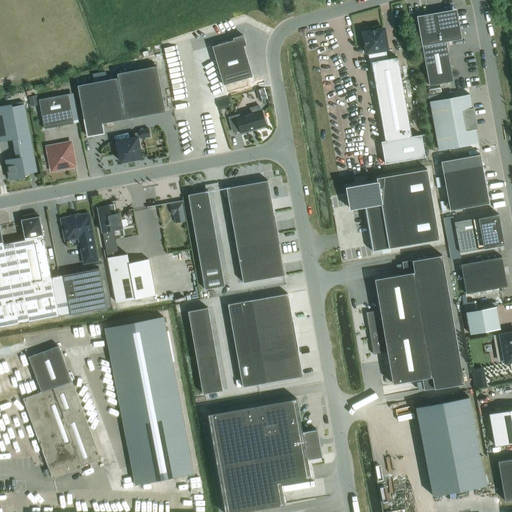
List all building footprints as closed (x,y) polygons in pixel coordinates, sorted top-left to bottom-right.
[(429,85),(453,81),(446,42),(461,39),(456,9),(416,16),(429,85)] [(420,135),(411,137),(397,57),(384,60),(382,50),(387,49),(384,28),(376,30),(376,29),(370,30),(370,31),(363,32),(364,39),(365,45),(366,53),(368,52),(371,72),(373,72),(385,141),(381,142),(384,164),(424,157),(420,135)] [(212,46),(223,85),(252,77),(243,46),(245,45),(243,35),(233,38),(234,40),(212,46)] [(166,111),(157,66),(118,73),(124,107),(122,107),(125,119),(166,111)] [(124,119),(116,78),(77,85),(87,136),(104,133),(102,124),(124,119)] [(258,89),(261,99),(267,97),(263,87),(258,89)] [(44,129),(74,124),(68,94),(38,100),(44,129)] [(429,101),(438,150),(478,143),(475,129),(477,128),(474,108),(472,108),(469,94),(429,101)] [(37,95),(28,97),(30,107),(39,105),(37,95)] [(223,99),(217,101),(219,109),(225,108),(223,99)] [(11,105),(0,106),(0,141),(13,139),(16,158),(5,160),(9,180),(25,177),(24,174),(36,172),(24,105),(11,107),(11,105)] [(228,118),(230,124),(237,122),(240,133),(257,128),(257,129),(264,127),(264,126),(266,125),(261,110),(260,111),(259,106),(250,108),(251,113),(241,116),(240,114),(228,118)] [(148,129),(139,130),(140,139),(150,137),(148,129)] [(120,162),(141,158),(137,137),(116,141),(120,162)] [(51,171),(75,166),(71,142),(47,147),(51,171)] [(489,203),(480,154),(441,161),(449,210),(489,203)] [(364,206),(372,251),(439,239),(427,169),(376,178),(377,181),(346,187),(350,209),(364,206)] [(242,282),(284,275),(267,180),(226,188),(242,282)] [(207,290),(226,287),(208,192),(188,196),(207,290)] [(185,221),(182,202),(170,204),(171,215),(173,215),(175,223),(185,221)] [(97,207),(102,232),(105,250),(115,248),(112,230),(122,228),(119,213),(115,214),(114,204),(97,207)] [(498,214),(454,222),(459,252),(504,244),(498,214)] [(96,260),(88,215),(69,219),(67,218),(64,219),(61,222),(62,226),(63,226),(65,233),(64,234),(65,238),(68,240),(72,239),(72,238),(80,237),(85,262),(96,260)] [(25,240),(3,244),(18,323),(58,316),(51,277),(43,237),(39,216),(21,220),(25,240)] [(0,228),(0,327),(18,323),(3,244),(0,228)] [(128,254),(107,258),(116,302),(155,295),(148,259),(129,262),(128,254)] [(387,352),(392,383),(422,378),(424,390),(464,383),(441,255),(402,262),(404,274),(374,279),(379,310),(366,312),(373,354),(387,352)] [(501,257),(460,264),(466,294),(507,286),(501,257)] [(106,306),(99,268),(51,277),(58,316),(106,306)] [(289,292),(252,299),(254,309),(256,320),(292,313),(289,292)] [(227,304),(229,314),(253,310),(252,300),(227,304)] [(495,306),(465,312),(469,334),(499,328),(495,306)] [(208,308),(188,311),(189,322),(209,318),(208,308)] [(229,314),(231,325),(255,320),(253,310),(229,314)] [(258,330),(260,340),(296,333),(292,313),(256,320),(258,330)] [(163,317),(104,328),(135,485),(194,474),(163,317)] [(209,318),(189,322),(191,332),(211,328),(209,318)] [(231,325),(233,335),(257,331),(255,320),(231,325)] [(211,328),(191,332),(193,342),(213,339),(211,328)] [(233,335),(235,345),(259,341),(257,331),(233,335)] [(499,335),(493,336),(496,353),(503,352),(504,361),(505,363),(506,362),(510,361),(511,369),(511,332),(501,334),(499,334),(499,335)] [(296,333),(260,340),(262,350),(263,361),(300,354),(296,333)] [(213,339),(193,342),(195,353),(215,349),(213,339)] [(235,345),(237,356),(261,352),(259,341),(235,345)] [(29,357),(42,392),(38,393),(38,394),(23,399),(53,478),(82,467),(81,466),(100,459),(71,381),(58,346),(29,357)] [(215,349),(195,353),(197,363),(217,359),(215,349)] [(237,356),(238,366),(263,362),(261,352),(237,356)] [(265,371),(267,381),(304,375),(300,354),(263,361),(265,371)] [(197,363),(199,373),(219,370),(217,359),(197,363)] [(238,366),(240,377),(264,372),(263,362),(238,366)] [(219,370),(199,373),(200,384),(220,380),(219,370)] [(240,377),(242,387),(266,383),(264,372),(240,377)] [(200,384),(202,394),(222,390),(220,380),(200,384)] [(468,397),(415,407),(432,496),(486,486),(468,397)] [(240,511),(283,504),(279,483),(309,477),(306,460),(319,457),(314,430),(301,432),(295,399),(206,415),(223,511),(240,511)] [(511,410),(489,414),(494,446),(511,443),(511,410)] [(511,499),(511,458),(497,461),(504,501),(511,499)]
